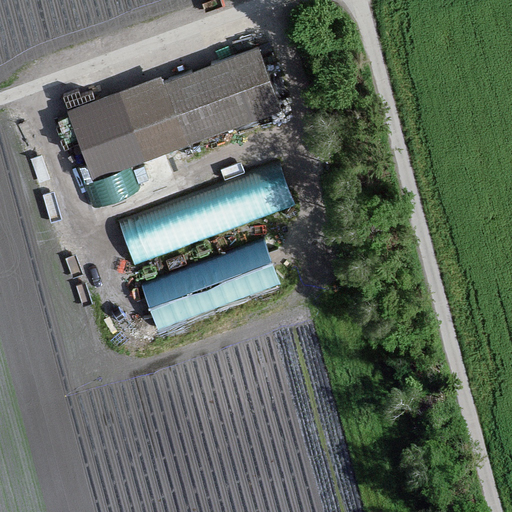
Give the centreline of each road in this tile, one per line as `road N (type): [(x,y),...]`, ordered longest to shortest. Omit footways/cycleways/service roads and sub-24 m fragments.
road 1 (track): [(488,511),(353,0)]
road 2 (track): [(290,0),(0,104)]
